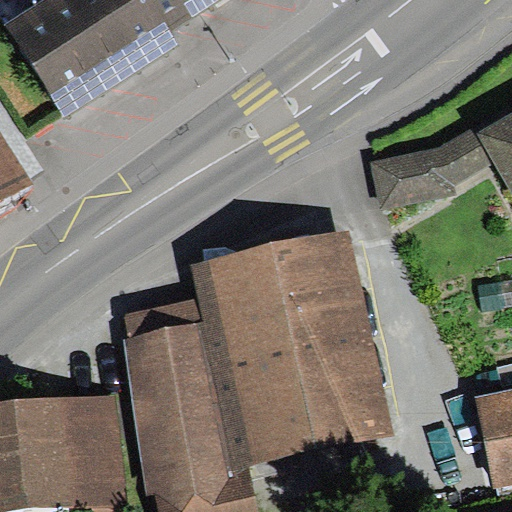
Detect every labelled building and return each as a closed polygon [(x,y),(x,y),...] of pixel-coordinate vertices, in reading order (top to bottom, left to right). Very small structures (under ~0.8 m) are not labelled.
[(0,0),(0,17),(64,117),(178,44),(170,31),(219,0),(0,0)] [(511,114),(481,133),(511,186),(511,114)] [(0,209),(37,186),(0,126),(0,209)] [(439,148),(372,165),(383,211),(457,195),(454,184),(491,163),(472,129),(439,148)] [(231,475),(250,467),(391,430),(346,229),(192,263),(200,299),(231,475)] [(159,493),(162,511),(258,511),(250,467),(231,475),(200,299),(125,313),(128,337),(123,339),(150,494),(159,493)] [(0,399),(0,501),(2,501),(3,511),(29,508),(130,500),(121,391),(0,399)] [(511,391),(477,398),(494,490),(511,486),(511,391)] [(0,511),(29,511),(29,508),(3,511),(2,501),(0,501),(0,511)]
